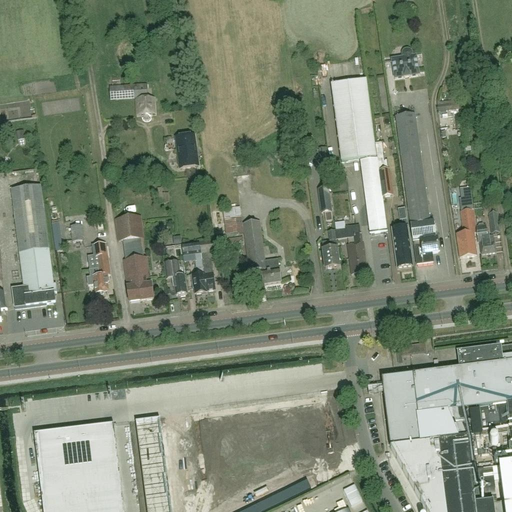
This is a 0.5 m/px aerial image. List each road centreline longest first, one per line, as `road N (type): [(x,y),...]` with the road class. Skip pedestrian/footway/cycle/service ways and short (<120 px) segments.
road 1 (unclassified): [(352,373),(32,416)]
road 2 (tertiary): [(343,306),(43,347)]
road 3 (tertiary): [(47,369),(345,329)]
road 4 (tertiary): [(511,285),(343,306)]
road 5 (tertiary): [(345,329),(511,308)]
road 6 (unclassified): [(393,511),(364,447),(352,373)]
